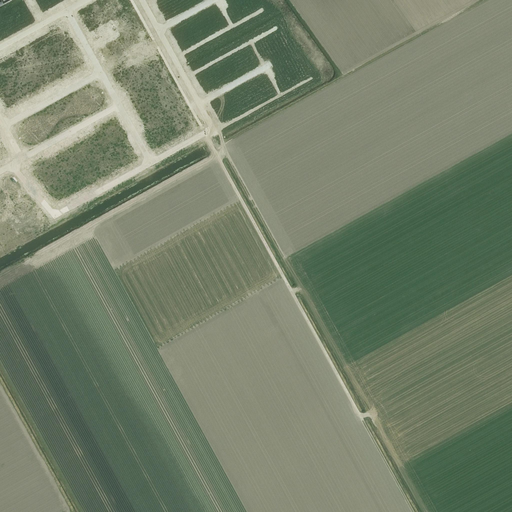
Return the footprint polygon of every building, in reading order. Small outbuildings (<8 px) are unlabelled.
[(43,0),(38,0),(37,1),(42,9),(48,7),(43,0)] [(25,8),(20,11),(25,21),(31,18),(25,8)] [(20,11),(12,16),(15,21),(17,19),(20,24),(25,21),(20,11)] [(12,16),(4,20),(9,30),(15,27),(12,22),(15,21),(12,16)] [(4,20),(0,22),(0,28),(1,28),(4,33),(9,30),(4,20)] [(65,24),(59,28),(64,36),(69,34),(66,28),(67,28),(65,24)] [(59,28),(54,30),(57,36),(55,37),(57,40),(64,36),(59,28)] [(49,35),(44,38),(49,47),(54,44),(49,35)] [(44,38),(39,41),(44,49),(49,47),(44,38)] [(39,41),(35,43),(40,52),(44,49),(39,41)] [(35,43),(30,46),(35,55),(40,52),(35,43)] [(30,46),(25,49),(30,58),(35,55),(30,46)] [(19,52),(14,55),(19,63),(24,60),(19,52)] [(14,55),(9,57),(14,66),(19,63),(14,55)] [(9,57),(5,60),(10,69),(14,66),(9,57)] [(5,60),(0,62),(5,71),(10,69),(5,60)]
